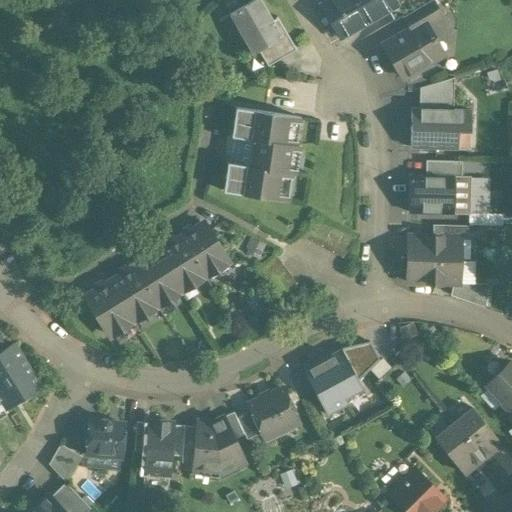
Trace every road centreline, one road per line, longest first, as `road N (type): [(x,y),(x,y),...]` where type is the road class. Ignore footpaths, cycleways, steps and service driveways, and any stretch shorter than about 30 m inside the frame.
road 1 (residential): [(377,306),(222,376),(144,381),(87,366)]
road 2 (residential): [(347,87),(373,127),(377,306)]
road 3 (residential): [(87,366),(30,458),(0,490)]
road 4 (residential): [(511,338),(456,314),(377,306)]
